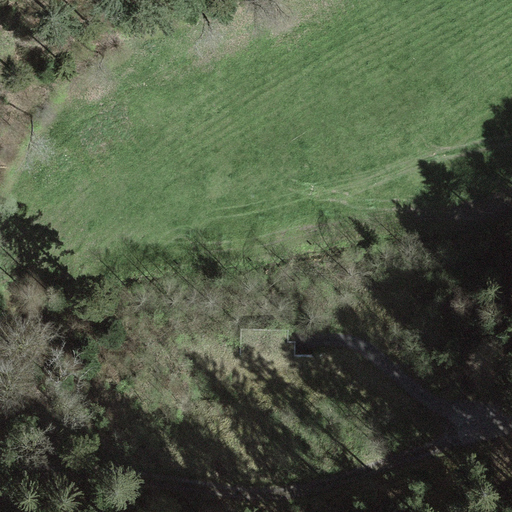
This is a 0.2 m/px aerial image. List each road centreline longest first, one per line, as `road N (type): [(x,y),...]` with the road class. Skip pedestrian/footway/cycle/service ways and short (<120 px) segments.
road 1 (track): [(0,472),(61,464),(270,498),(387,470),(511,421)]
road 2 (track): [(511,417),(434,408),(389,373),(307,336)]
